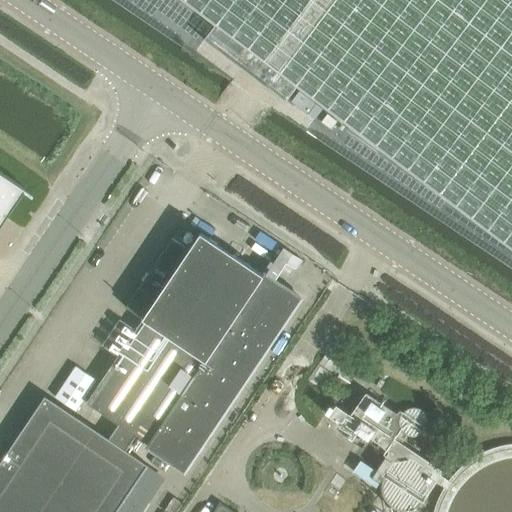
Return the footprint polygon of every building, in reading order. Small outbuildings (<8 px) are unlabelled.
[(511,0),(180,0),(215,26),(204,40),(285,102),(296,87),(511,250),(511,0)] [(322,109),(299,92),(292,102),(314,119),(322,109)] [(0,228),(26,190),(0,172),(0,228)] [(221,240),(224,230),(205,224),(202,233),(221,240)] [(45,396),(0,461),(0,511),(116,511),(148,466),(126,451),(136,437),(149,446),(148,446),(174,464),(184,472),(192,460),(191,460),(235,394),(236,394),(243,383),(242,382),(290,311),(291,312),(300,298),(296,296),(296,297),(283,288),(283,287),(274,281),(273,280),(272,282),(265,277),(267,276),(265,275),(264,274),(263,275),(200,233),(189,250),(172,239),(125,308),(142,319),(86,403),(118,425),(108,439),(45,396)] [(283,248),(272,265),(281,271),(292,254),(283,248)] [(511,511),(511,444),(498,445),(446,475),(443,469),(409,443),(424,434),(429,421),(381,404),(375,395),(367,392),(352,410),(337,405),(327,410),(354,431),(355,430),(376,447),(372,457),(360,458),(355,472),(403,509),(411,509),(433,496),(433,511),(511,511)] [(232,511),(219,503),(212,511),(232,511)]
